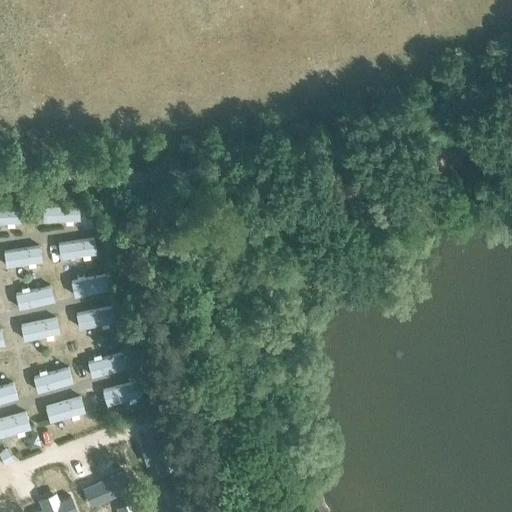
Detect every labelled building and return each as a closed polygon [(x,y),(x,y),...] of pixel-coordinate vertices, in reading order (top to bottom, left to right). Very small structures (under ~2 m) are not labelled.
[(96,207),(65,208),(66,220),(97,219),(96,207)] [(39,210),(7,211),(8,223),(39,222),(39,210)] [(86,253),(55,257),(56,269),(88,265),(86,253)] [(46,258),(12,263),(14,275),(48,269),(46,258)] [(107,269),(77,274),(79,286),(109,280),(107,269)] [(62,277),(28,283),(30,294),(64,288),(62,277)] [(13,285),(0,287),(0,299),(15,296),(13,285)] [(122,314),(92,322),(95,333),(125,326),(122,314)] [(77,326),(44,334),(47,345),(80,337),(77,326)] [(27,338),(0,344),(0,356),(30,349),(27,338)] [(98,342),(106,372),(118,368),(109,339),(98,342)] [(67,350),(76,379),(88,376),(79,346),(67,350)] [(31,359),(39,389),(50,386),(42,356),(31,359)] [(0,367),(0,390),(2,399),(14,396),(6,366),(0,367)] [(140,392),(110,403),(114,414),(143,404),(140,392)] [(81,396),(49,405),(52,416),(84,408),(81,396)] [(155,408),(122,422),(126,433),(159,419),(155,408)] [(26,412),(35,442),(47,438),(38,409),(26,412)] [(108,426),(74,439),(79,450),(112,437),(108,426)] [(138,463),(142,474),(176,463),(172,451),(138,463)] [(145,482),(149,494),(183,481),(178,469),(145,482)] [(103,483),(115,511),(125,511),(128,511),(114,478),(103,483)] [(79,511),(69,485),(24,502),(28,511),(79,511)]
